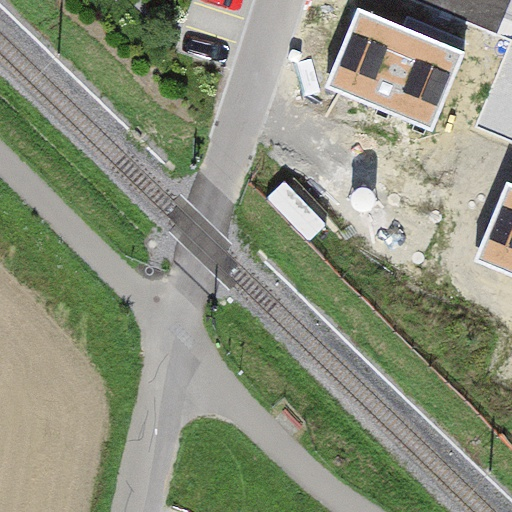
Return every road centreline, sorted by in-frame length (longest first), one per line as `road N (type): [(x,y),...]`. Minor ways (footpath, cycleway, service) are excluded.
road 1 (unclassified): [(282,0),(206,239),(144,511)]
road 2 (track): [(0,150),(299,465),(361,511)]
